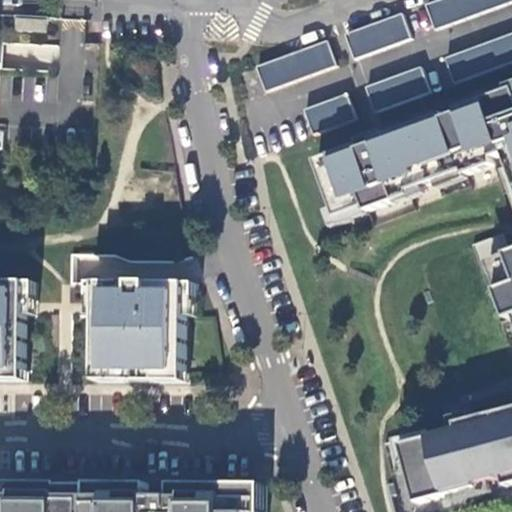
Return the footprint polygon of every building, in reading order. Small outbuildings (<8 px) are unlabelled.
[(511,0),(447,0),(429,7),(438,32),(511,4),(511,0)] [(405,15),(348,36),(358,62),(415,40),(405,15)] [(48,25),(18,23),(17,36),(48,38),(48,25)] [(511,36),(449,60),(458,85),(511,65),(511,36)] [(331,43),(259,70),(269,95),(340,69),(331,43)] [(424,68),(369,89),(378,114),(434,94),(424,68)] [(465,172),(466,176),(496,165),(493,159),(505,154),(511,172),(511,89),(458,109),(460,115),(447,119),(445,114),(374,141),(375,146),(348,156),(347,151),(317,162),(338,219),(366,208),(368,212),(411,196),(410,192),(465,172)] [(350,96),(307,112),(316,137),(360,121),(350,96)] [(464,432),(405,447),(412,470),(417,469),(421,484),(416,485),(421,505),(480,489),(479,485),(507,477),(510,487),(511,486),(511,255),(490,263),(511,321),(511,320),(511,411),(462,425),(464,432)] [(38,287),(0,285),(0,385),(29,386),(30,319),(38,320),(38,309),(38,303),(38,287)] [(198,287),(92,286),(92,310),(92,318),(100,319),(99,385),(190,387),(191,320),(198,320),(198,287)] [(250,511),(251,486),(174,485),(174,499),(150,499),(150,485),(90,484),(90,487),(62,486),(62,484),(0,483),(0,511),(250,511)] [(174,485),(150,485),(150,499),(174,499),(174,485)] [(264,511),(265,486),(251,486),(250,511),(264,511)]
